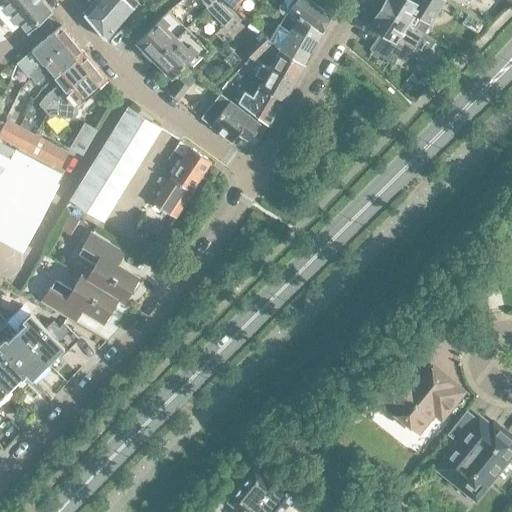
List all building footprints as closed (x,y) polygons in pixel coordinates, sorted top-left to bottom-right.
[(27,32),(51,13),(40,0),(3,0),(2,2),(27,32)] [(106,39),(131,10),(132,8),(123,0),(94,0),(84,12),(83,12),(105,40),(106,39)] [(213,0),(207,6),(206,8),(214,16),(223,26),(232,16),(221,5),(213,0)] [(224,0),(235,9),(242,0),(224,0)] [(293,23),(292,24),(304,32),(306,30),(317,37),(319,34),(320,35),(331,16),(308,0),(296,0),(284,17),(293,23)] [(409,0),(386,0),(382,7),(423,33),(430,22),(444,0),(415,0),(414,3),(409,0)] [(380,32),(369,49),(387,60),(391,54),(405,62),(423,33),(382,7),(370,25),(380,32)] [(152,60),(184,28),(167,11),(135,43),(152,60)] [(304,32),(292,24),(286,31),(278,25),(265,39),(279,50),(301,64),(317,37),(306,30),(304,32)] [(18,61),(29,75),(73,39),(61,25),(18,61)] [(184,28),(152,60),(170,79),(187,62),(191,67),(207,51),(184,28)] [(279,50),(265,39),(264,37),(246,55),(249,57),(254,59),(263,50),(274,59),(268,68),(294,82),(303,65),(301,64),(279,50)] [(84,53),(73,39),(29,75),(35,82),(49,71),(55,78),(84,53)] [(38,101),(45,109),(95,66),(84,53),(55,78),(60,83),(38,101)] [(254,59),(249,57),(243,63),(257,69),(254,74),(262,79),(258,85),(283,100),(294,82),(268,68),(254,59)] [(107,81),(95,66),(45,109),(51,116),(57,111),(63,118),(64,117),(70,117),(76,113),(77,106),(107,81)] [(414,74),(404,84),(417,97),(427,86),(414,74)] [(179,80),(169,91),(169,92),(179,101),(189,88),(179,80)] [(283,100),(258,85),(252,95),(245,91),(237,103),(268,125),(283,100)] [(201,118),(211,125),(231,141),(238,133),(247,140),(259,125),(219,94),(201,118)] [(161,128),(127,107),(71,201),(105,222),(161,128)] [(0,131),(0,135),(12,142),(18,130),(5,123),(0,131)] [(18,130),(12,142),(27,150),(34,138),(18,130)] [(45,140),(43,143),(37,155),(60,167),(68,151),(45,140)] [(0,238),(22,250),(57,184),(56,184),(61,174),(0,142),(0,238)] [(191,191),(209,164),(211,161),(191,147),(154,201),(175,216),(192,192),(191,191)] [(70,216),(60,231),(71,237),(80,222),(70,216)] [(86,278),(118,297),(123,300),(130,289),(132,291),(138,281),(136,279),(138,275),(110,258),(117,247),(91,232),(78,253),(95,263),(86,278)] [(109,310),(118,297),(86,278),(80,274),(72,288),(55,278),(42,300),(67,315),(74,303),(103,321),(105,317),(107,319),(111,311),(109,310)] [(25,305),(7,322),(48,364),(58,354),(60,357),(79,339),(63,323),(59,327),(54,321),(47,328),(25,305)] [(39,373),(48,364),(7,322),(0,329),(0,346),(28,376),(34,382),(41,375),(39,373)] [(22,382),(28,376),(0,346),(0,378),(10,389),(19,380),(22,382)] [(432,370),(425,365),(411,382),(400,373),(381,396),(392,405),(389,409),(416,431),(433,409),(437,412),(445,411),(460,393),(445,381),(444,375),(438,370),(432,370)] [(10,389),(0,378),(0,403),(3,401),(1,398),(10,389)] [(511,439),(498,429),(495,433),(479,420),(439,468),(456,482),(465,470),(484,486),(506,459),(511,458),(511,457),(511,439)] [(228,502),(240,511),(239,511),(281,511),(298,491),(273,470),(266,479),(254,469),(228,502)] [(398,497),(390,507),(396,511),(401,511),(408,505),(398,497)]
